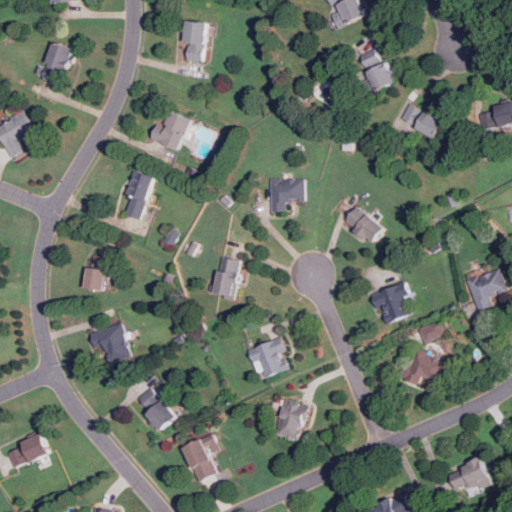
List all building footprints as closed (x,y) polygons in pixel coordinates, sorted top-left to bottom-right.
[(330,0),(332,5),(338,3),(341,12),(335,14),(340,25),(366,15),(360,0),(330,0)] [(206,60),(208,20),(188,20),(186,59),(206,60)] [(44,74),(55,78),(58,71),(66,74),(76,48),(57,41),(44,74)] [(365,82),(369,92),(396,84),(384,47),(363,54),(372,80),(365,82)] [(445,118),(412,103),(404,121),(438,135),(445,118)] [(511,126),(511,107),(483,107),(483,126),(511,126)] [(192,117),(171,109),(165,124),(159,121),(153,137),(180,148),(192,117)] [(0,126),(0,132),(15,156),(27,148),(23,142),(38,131),(24,110),(0,126)] [(129,213),(144,218),(157,175),(136,169),(129,192),(135,194),(129,213)] [(307,177),(274,178),(274,211),(289,210),(289,200),(307,200),(307,177)] [(347,219),(373,243),(386,228),(360,204),(347,219)] [(86,286),(106,290),(112,257),(92,253),(86,286)] [(217,294),(236,298),(244,259),(224,256),(217,294)] [(496,305),(493,294),(510,289),(504,268),(471,278),(481,309),(496,305)] [(376,292),(386,323),(418,313),(409,282),(376,292)] [(448,332),(441,320),(419,332),(426,344),(448,332)] [(134,356),(124,323),(93,332),(97,346),(106,344),(111,362),(134,356)] [(252,349),(264,378),(294,366),(282,337),(252,349)] [(425,374),(442,382),(451,361),(416,346),(403,377),(420,384),(425,374)] [(180,415),(154,387),(139,401),(165,429),(180,415)] [(303,439),(308,403),(285,399),(280,436),(303,439)] [(17,466),(52,452),(44,433),(9,448),(17,466)] [(214,457),(222,473),(205,482),(188,448),(214,435),(223,452),(214,457)] [(495,484),(483,457),(450,471),(458,490),(470,485),(473,494),(495,484)] [(372,508),(373,511),(409,511),(414,510),(405,492),(372,508)]
